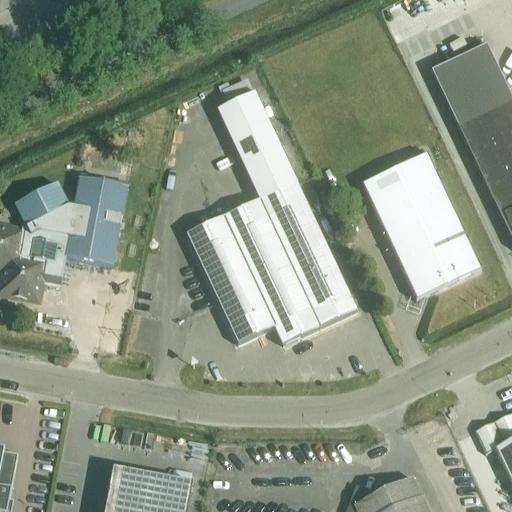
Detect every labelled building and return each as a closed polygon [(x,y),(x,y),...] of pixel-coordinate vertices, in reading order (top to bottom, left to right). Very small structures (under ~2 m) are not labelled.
[(487,48),(432,74),(441,93),(511,243),(511,100),(496,67),(487,48)] [(260,205),(187,239),(239,349),(275,332),(284,350),(357,316),(297,187),(255,97),(218,114),(260,205)] [(417,305),(482,274),(428,158),(362,189),(417,305)] [(107,187),(81,183),(75,215),(67,261),(114,270),(128,191),(107,187)] [(25,235),(0,230),(0,281),(1,284),(0,291),(0,298),(39,306),(42,290),(43,290),(43,289),(61,285),(61,286),(63,286),(67,261),(75,215),(69,214),(57,188),(16,209),(26,230),(25,235)] [(511,417),(475,436),(486,458),(495,454),(511,489),(511,417)] [(0,511),(8,511),(18,459),(4,456),(5,452),(0,451),(0,511)] [(188,511),(193,488),(114,473),(106,511),(188,511)] [(427,511),(413,483),(378,499),(357,492),(349,511),(427,511)]
